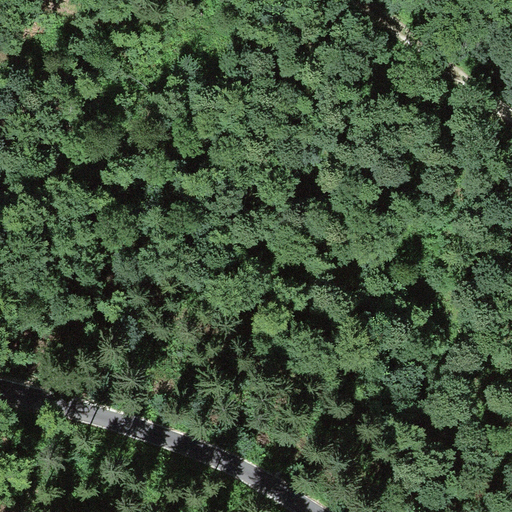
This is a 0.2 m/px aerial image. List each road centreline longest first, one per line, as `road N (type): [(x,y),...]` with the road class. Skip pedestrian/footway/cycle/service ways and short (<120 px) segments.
road 1 (unclassified): [(0,387),(179,437),(318,511)]
road 2 (track): [(358,0),(511,114)]
